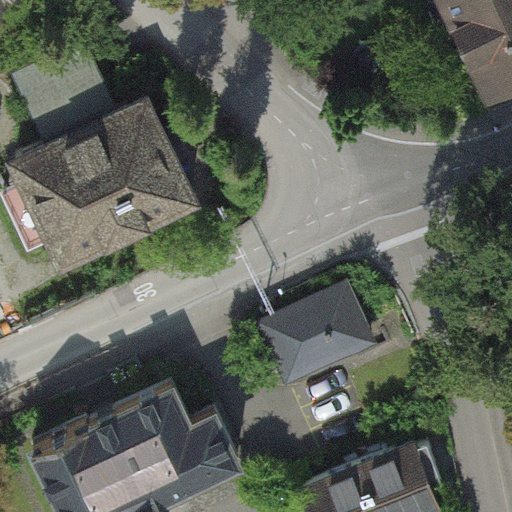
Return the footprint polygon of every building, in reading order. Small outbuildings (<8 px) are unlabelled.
[(511,0),(434,0),(478,92),(511,75),(511,0)] [(55,227),(65,249),(195,188),(148,89),(120,102),(86,32),(18,65),(51,135),(18,151),(28,173),(5,184),(31,238),(55,227)] [(344,277),(258,322),(294,390),(380,344),(344,277)] [(198,357),(35,444),(70,511),(202,511),(263,480),(198,357)] [(291,475),(304,511),(444,511),(447,511),(419,431),(291,475)]
